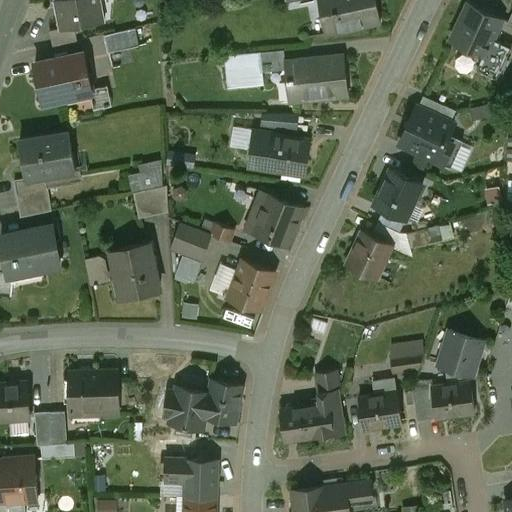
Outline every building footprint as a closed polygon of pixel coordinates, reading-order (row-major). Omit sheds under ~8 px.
[(54,0),(60,28),(61,30),(75,28),(105,22),(100,0),(54,0)] [(318,0),(326,33),(381,22),(376,0),(318,0)] [(503,18),(469,2),(450,40),(483,56),(477,69),(496,78),(511,48),(493,39),(503,18)] [(75,28),(61,30),(60,28),(50,31),(53,46),(77,41),(75,28)] [(135,28),(104,35),(108,52),(139,46),(135,28)] [(83,52),(35,62),(44,103),(64,99),(64,97),(92,91),(83,52)] [(260,52),(225,55),(225,70),(262,66),(260,52)] [(344,55),(286,61),(288,81),(294,80),(296,100),(348,95),(344,55)] [(444,105),(439,116),(452,122),(457,110),(444,105)] [(487,105),(472,109),(474,120),(490,116),(487,105)] [(400,144),(438,162),(451,168),(451,167),(463,141),(464,141),(450,135),(455,123),(452,122),(439,116),(419,107),(418,106),(400,144)] [(297,113),(265,113),(263,124),(295,129),(297,113)] [(270,131),(255,129),(253,144),(248,148),(247,156),(250,160),(265,163),(270,131)] [(285,134),(270,131),(265,163),(264,169),(305,175),(311,139),(284,135),(285,134)] [(69,132),(20,140),(26,178),(26,179),(46,176),(76,171),(69,132)] [(423,183),(391,169),(374,205),(406,219),(423,183)] [(46,176),(26,179),(26,178),(14,180),(17,194),(48,189),(46,176)] [(167,185),(134,192),(139,217),(168,211),(167,185)] [(48,189),(17,194),(20,217),(52,211),(48,189)] [(305,206),(269,192),(261,212),(253,209),(245,229),(289,246),(305,206)] [(211,233),(181,222),(171,248),(201,259),(210,235),(211,233)] [(235,229),(215,222),(211,233),(210,235),(212,235),(228,241),(228,242),(230,242),(235,229)] [(52,224),(1,235),(6,261),(9,276),(14,275),(60,266),(52,224)] [(439,224),(407,233),(411,248),(443,239),(439,224)] [(393,244),(362,230),(346,264),(377,279),(393,244)] [(150,241),(111,250),(115,276),(109,278),(115,299),(121,297),(122,298),(160,289),(150,241)] [(276,270),(243,258),(228,298),(261,310),(276,270)] [(6,261),(0,262),(0,296),(12,297),(14,275),(9,276),(6,261)] [(483,340),(450,330),(439,365),(472,375),(483,340)] [(423,341),(392,345),(394,356),(391,357),(393,373),(419,369),(424,352),(423,341)] [(337,369),(316,372),(319,391),(340,388),(337,369)] [(120,413),(119,371),(91,372),(91,370),(69,371),(70,409),(100,408),(100,414),(120,413)] [(208,393),(178,387),(177,393),(170,392),(165,414),(172,416),(171,421),(172,421),(170,438),(171,438),(171,439),(180,438),(179,437),(196,439),(198,415),(205,416),(212,378),(211,378),(208,393)] [(243,384),(212,378),(205,416),(236,422),(243,384)] [(432,380),(416,380),(413,388),(418,420),(437,417),(432,386),(433,386),(432,380)] [(433,386),(432,386),(437,417),(475,412),(470,381),(433,386)] [(27,382),(0,383),(0,420),(30,418),(27,382)] [(320,403),(281,408),(286,440),(324,434),(325,437),(327,436),(326,434),(344,431),(345,434),(347,433),(340,388),(319,391),(320,403)] [(397,391),(359,397),(364,428),(402,423),(397,391)] [(65,410),(50,411),(52,444),(67,442),(65,410)] [(52,444),(50,411),(35,412),(37,445),(41,444),(52,444)] [(31,429),(31,419),(12,420),(12,430),(31,429)] [(170,438),(146,439),(145,457),(166,457),(181,457),(181,444),(181,445),(180,438),(171,439),(171,438),(170,438)] [(52,444),(41,444),(42,459),(75,456),(74,442),(67,442),(52,444)] [(17,461),(5,462),(5,461),(0,461),(0,502),(25,500),(38,499),(35,457),(17,458),(17,461)] [(219,459),(188,458),(181,457),(166,457),(166,480),(186,481),(186,496),(218,496),(219,459)] [(371,480),(345,483),(347,505),(373,502),(371,480)] [(345,483),(293,489),(295,511),(347,511),(347,505),(345,483)] [(217,511),(218,496),(186,496),(185,511),(217,511)] [(98,498),(99,511),(118,511),(118,497),(98,498)] [(26,511),(25,500),(0,502),(0,511),(26,511)]
